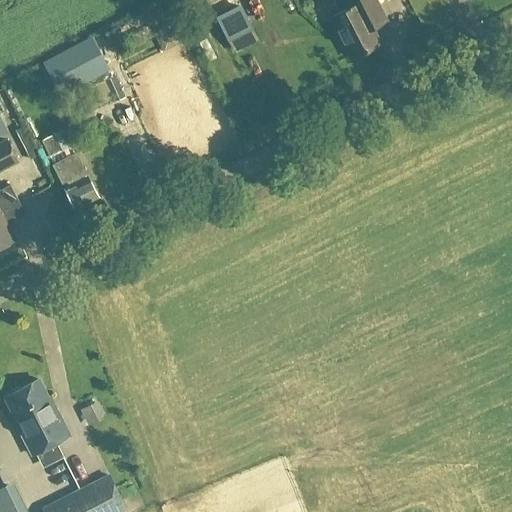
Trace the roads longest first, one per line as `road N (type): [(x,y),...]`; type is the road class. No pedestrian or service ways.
road 1 (tertiary): [(0,297),(511,23)]
road 2 (track): [(265,155),(193,0)]
